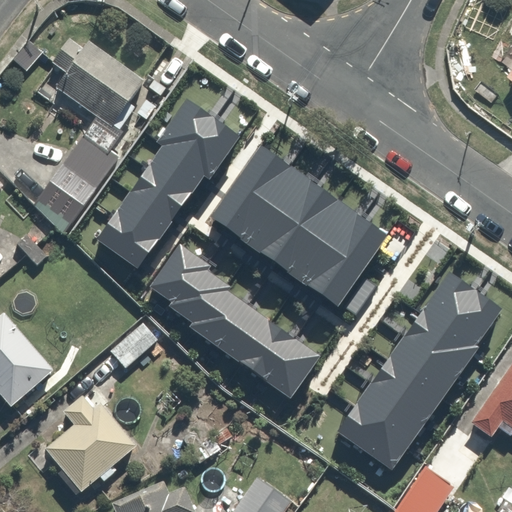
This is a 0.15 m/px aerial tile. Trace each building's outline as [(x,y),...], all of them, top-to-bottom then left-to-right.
[(80,128),(14,80),(0,98),(0,173),(35,200),(66,219),(124,128),(115,123),(143,78),(71,32),(42,77),(92,109),(80,128)] [(194,127),(202,116),(172,96),(130,158),(214,215),(249,164),(194,127)] [(304,232),(246,193),(217,236),(275,275),(304,232)] [(0,262),(15,248),(0,233),(0,262)] [(393,299),(378,291),(388,275),(338,246),(303,305),(353,334),(367,309),(382,318),(393,299)] [(425,313),(414,305),(379,355),(393,365),(382,380),(412,401),(421,388),(439,401),(484,335),(434,300),(425,313)] [(54,362),(5,307),(0,311),(0,310),(0,397),(6,405),(54,362)] [(110,347),(126,365),(156,337),(139,319),(110,347)] [(511,436),(511,359),(503,374),(496,370),(466,421),(507,445),(511,436)] [(61,407),(74,423),(48,445),(83,487),(137,443),(101,400),(88,384),(61,407)] [(395,449),(367,496),(392,511),(433,511),(451,483),(395,449)] [(196,511),(181,473),(112,499),(114,505),(96,511),(196,511)] [(281,511),(290,497),(253,475),(230,511),(281,511)]
